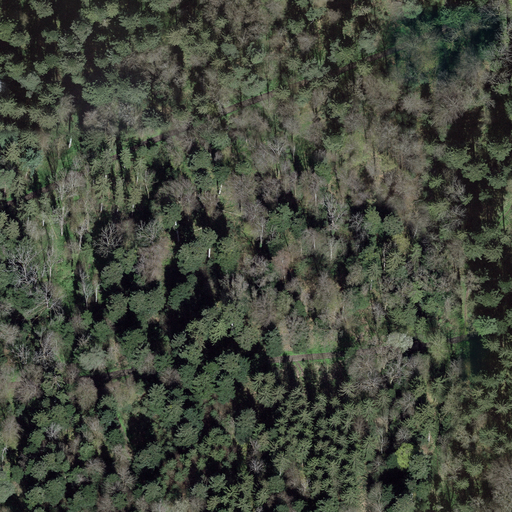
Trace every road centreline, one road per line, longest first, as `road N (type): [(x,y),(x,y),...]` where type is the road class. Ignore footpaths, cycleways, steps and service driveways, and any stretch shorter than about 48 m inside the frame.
road 1 (track): [(498,0),(0,207)]
road 2 (track): [(0,389),(511,328)]
road 3 (track): [(163,511),(95,378)]
